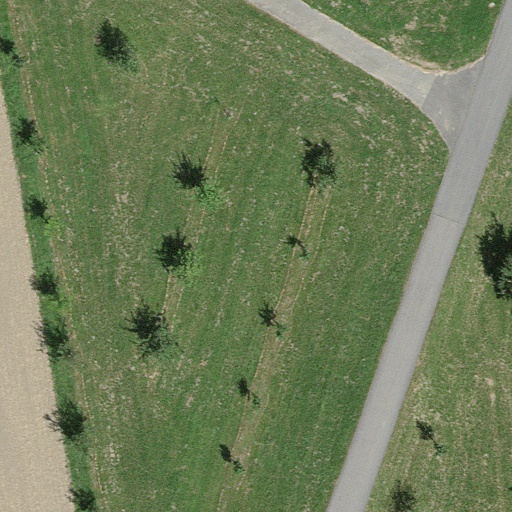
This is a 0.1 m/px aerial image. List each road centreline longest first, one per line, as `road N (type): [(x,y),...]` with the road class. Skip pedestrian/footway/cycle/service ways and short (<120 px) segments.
road 1 (unclassified): [(511,35),(342,511)]
road 2 (track): [(483,118),(280,0)]
